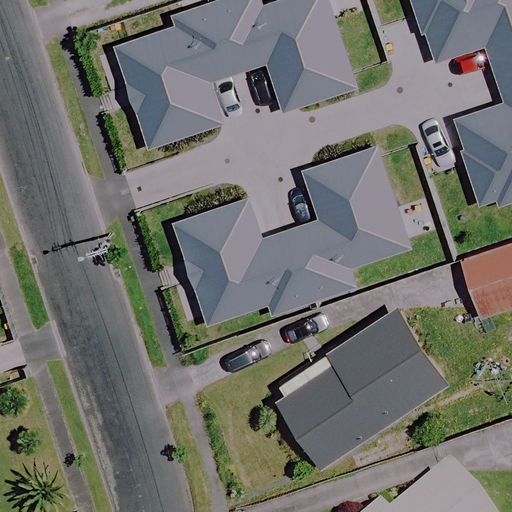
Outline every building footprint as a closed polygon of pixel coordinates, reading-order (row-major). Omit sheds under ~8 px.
[(380,58),(360,0),(293,0),(153,46),(178,124),(380,58)] [(493,76),(478,28),(431,42),(445,90),(493,76)] [(378,193),(221,176),(214,249),(370,266),(378,193)] [(511,305),(511,238),(467,253),(487,313),(511,305)] [(452,382),(401,305),(323,357),(330,368),(280,401),(324,467),(452,382)] [(481,511),(445,466),(386,511),(380,511),(376,506),(368,511),(481,511)]
